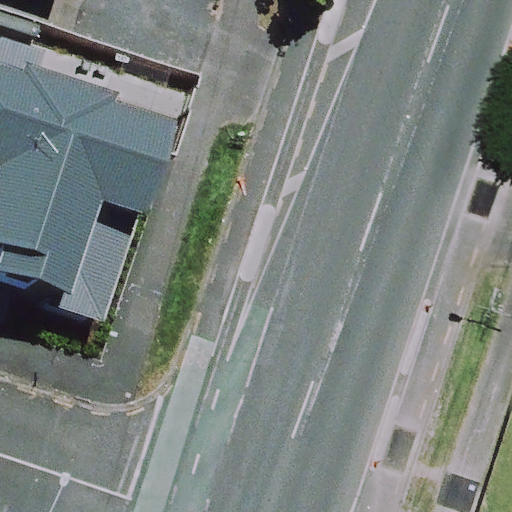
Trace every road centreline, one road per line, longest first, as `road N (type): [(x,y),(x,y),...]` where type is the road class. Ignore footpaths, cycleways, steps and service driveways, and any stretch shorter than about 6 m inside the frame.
road 1 (secondary): [(427,0),(258,511)]
road 2 (residential): [(160,511),(0,459)]
